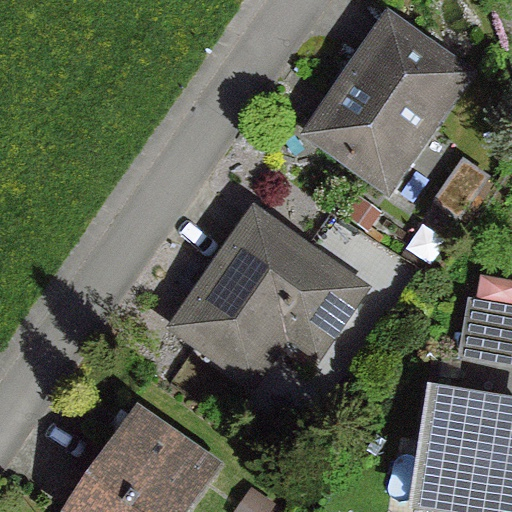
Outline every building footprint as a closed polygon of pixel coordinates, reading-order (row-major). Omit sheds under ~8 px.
[(306,136),(381,188),(458,76),(383,24),(306,136)] [(198,291),(191,301),(171,329),(246,381),(294,313),(324,334),(354,291),(249,218),(198,291)] [(511,366),(511,303),(465,298),(458,360),(511,366)] [(413,506),(452,511),(503,511),(511,457),(511,409),(437,398),(430,397),(413,506)] [(107,449),(62,511),(178,511),(211,466),(133,412),(107,449)]
